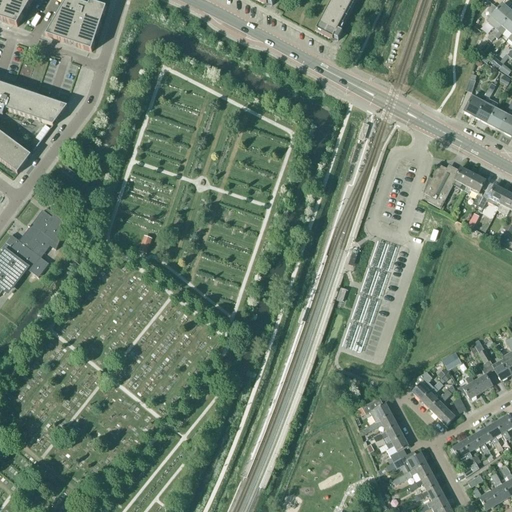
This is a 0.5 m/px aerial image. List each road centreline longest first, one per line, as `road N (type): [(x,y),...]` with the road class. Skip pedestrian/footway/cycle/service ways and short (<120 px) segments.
road 1 (secondary): [(511,170),(190,0)]
road 2 (unclassified): [(19,199),(88,106),(102,66)]
road 3 (residential): [(443,438),(400,401),(395,408),(412,442),(431,446)]
